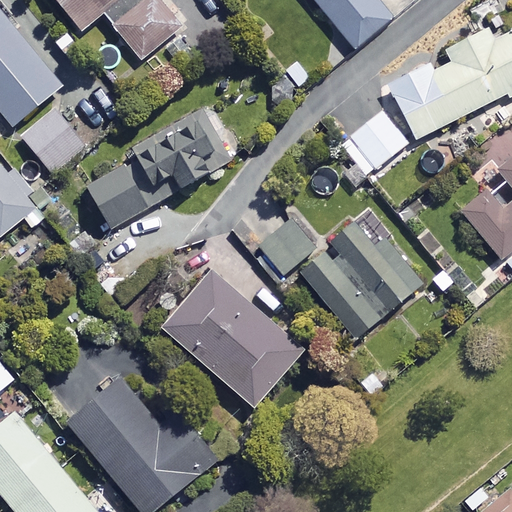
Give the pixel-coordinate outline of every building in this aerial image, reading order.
[(52,0),(79,34),(102,15),(141,64),(188,26),(167,0),(52,0)] [(310,0),(352,51),(390,19),(373,0),(310,0)] [(60,88),(0,14),(0,116),(10,129),(60,88)] [(511,91),(511,46),(504,31),(486,40),(482,33),(443,52),(445,56),(385,87),(413,142),(511,91)] [(84,147),(53,112),(21,140),(52,175),(84,147)] [(405,145),(380,113),(348,139),(373,170),(405,145)] [(176,193),(208,174),(201,162),(214,154),(193,119),(128,157),(149,193),(168,181),(176,193)] [(511,276),(511,126),(489,146),(500,159),(449,203),(511,276)] [(146,209),(121,163),(80,186),(106,231),(146,209)] [(0,235),(34,209),(0,166),(0,165),(0,235)] [(229,231),(249,254),(254,249),(279,278),(315,247),(271,196),(229,231)] [(418,285),(364,220),(298,275),(352,340),(418,285)] [(300,354),(208,274),(159,331),(250,411),(300,354)] [(158,431),(116,381),(65,424),(138,511),(149,511),(211,461),(174,417),(158,431)] [(92,511),(11,414),(0,423),(0,497),(12,511),(92,511)] [(469,509),(471,511),(511,511),(511,491),(504,482),(469,509)]
